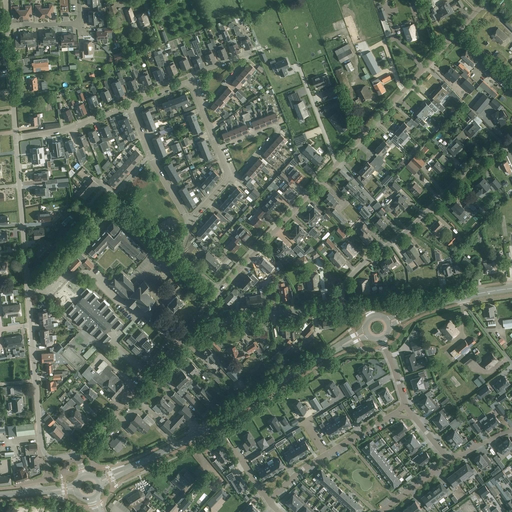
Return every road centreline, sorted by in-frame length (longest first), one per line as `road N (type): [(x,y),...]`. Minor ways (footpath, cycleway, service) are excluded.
road 1 (secondary): [(365,332),(134,465)]
road 2 (residential): [(339,307),(348,278),(408,232),(473,164),(511,142)]
road 3 (residential): [(188,221),(228,176),(191,84),(130,105)]
road 4 (residential): [(487,0),(336,164)]
road 5 (residential): [(167,257),(111,215),(27,288)]
road 6 (residential): [(336,164),(220,291)]
road 7 (residential): [(76,453),(50,458),(43,451),(30,325)]
road 8 (residential): [(186,340),(232,320),(339,307)]
road 9 (residential): [(76,453),(186,340)]
road 10 (residential): [(130,105),(65,130),(15,138)]
